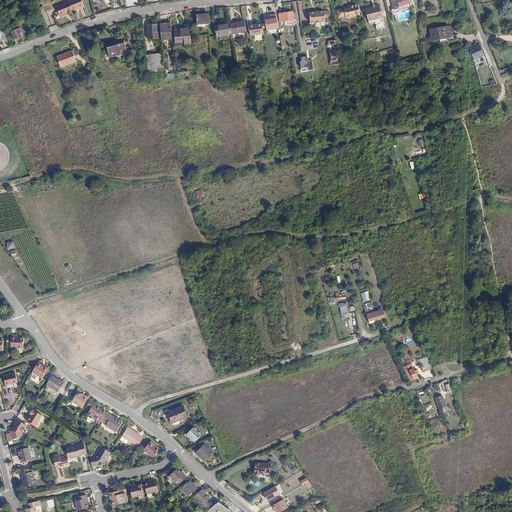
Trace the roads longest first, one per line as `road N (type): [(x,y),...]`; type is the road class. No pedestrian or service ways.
road 1 (track): [(136,416),(147,403),(502,299)]
road 2 (track): [(511,361),(382,393),(204,476)]
road 3 (residential): [(241,0),(106,18),(0,57)]
road 4 (residential): [(27,322),(61,367),(178,451)]
